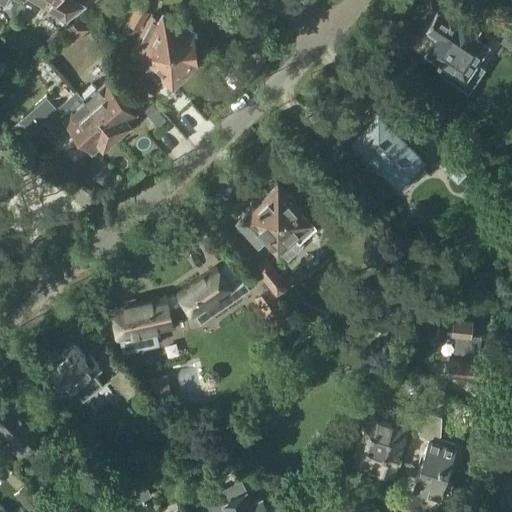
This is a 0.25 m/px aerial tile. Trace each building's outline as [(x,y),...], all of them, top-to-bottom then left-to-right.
[(43,0),(46,0),(53,3),(48,13),(65,22),(87,4),(80,0),(23,0),(23,1),(23,0),(29,0),(40,6),(43,0)] [(149,12),(138,5),(128,23),(139,29),(149,12)] [(426,20),(427,21),(427,22),(428,23),(425,28),(434,34),(423,50),(448,67),(443,74),(469,91),(486,67),(478,62),(491,42),(477,33),(482,26),(461,11),(456,19),(439,7),(437,11),(436,10),(434,10),(433,10),(431,10),(430,10),(428,11),(427,12),(427,13),(426,14),(425,15),(425,17),(425,18),(426,20)] [(159,16),(154,14),(133,52),(134,53),(205,42),(204,30),(199,28),(193,28),(164,12),(161,17),(159,16)] [(79,16),(63,30),(74,43),(90,29),(79,16)] [(511,21),(510,20),(497,38),(511,48),(511,21)] [(206,51),(205,42),(134,53),(162,84),(168,78),(173,82),(199,58),(199,56),(201,56),(206,52),(206,51)] [(158,88),(144,73),(136,81),(149,96),(158,88)] [(84,96),(85,97),(116,133),(128,122),(126,120),(135,112),(121,97),(106,78),(97,87),(96,85),(84,96)] [(45,120),(56,133),(69,122),(92,149),(101,141),(103,144),(116,133),(85,97),(84,96),(84,97),(78,90),(57,108),(46,95),(19,119),(31,133),(45,120)] [(362,144),(388,169),(386,170),(405,189),(426,166),(419,160),(428,150),(400,123),(395,129),(386,120),(387,119),(373,106),(348,133),(361,145),(362,144)] [(458,181),(470,168),(452,151),(440,163),(458,181)] [(236,222),(259,246),(268,237),(278,249),(295,234),(300,239),(316,225),(278,183),(259,201),(252,204),(248,207),(246,213),(241,218),(236,222)] [(0,204),(9,196),(0,186),(0,204)] [(266,257),(253,267),(277,296),(278,295),(279,296),(289,288),(288,286),(290,285),(266,257)] [(166,294),(111,306),(119,340),(121,340),(123,352),(159,343),(157,331),(173,328),(169,306),(185,302),(193,314),(232,287),(216,264),(178,291),(178,292),(166,295),(166,294)] [(255,298),(273,324),(288,314),(270,287),(255,298)] [(454,354),(451,353),(448,372),(491,378),(493,360),(485,359),(485,357),(479,356),(482,335),(472,333),(474,315),(455,313),(452,334),(457,334),(454,354)] [(56,381),(66,393),(73,387),(84,400),(103,384),(93,371),(100,365),(91,353),(87,356),(75,342),(48,364),(60,379),(56,381)] [(111,377),(128,397),(139,388),(122,368),(111,377)] [(150,377),(153,393),(156,393),(157,399),(172,395),(167,373),(150,377)] [(7,434),(13,440),(8,443),(20,455),(32,444),(33,445),(37,441),(34,438),(48,425),(33,408),(28,413),(10,394),(0,403),(0,432),(4,437),(7,434)] [(369,415),(358,412),(350,409),(344,430),(363,436),(354,463),(371,468),(392,474),(407,425),(370,413),(369,415)] [(419,432),(429,438),(413,489),(439,497),(441,492),(452,493),(453,468),(449,466),(456,446),(441,441),(442,415),(432,412),(419,432)] [(115,477),(130,506),(152,495),(138,466),(115,477)] [(272,511),(263,494),(253,499),(242,478),(221,488),(220,486),(203,495),(212,511),(272,511)] [(42,501),(26,483),(14,493),(31,511),(42,501)] [(62,511),(57,501),(42,508),(43,511),(62,511)]
